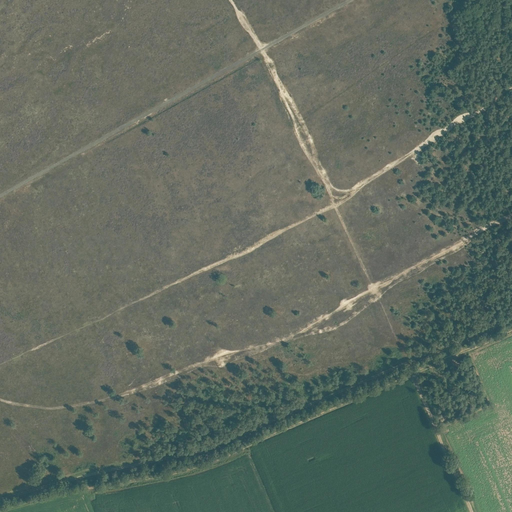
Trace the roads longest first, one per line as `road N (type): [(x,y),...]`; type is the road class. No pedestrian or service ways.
road 1 (track): [(0,501),(190,452),(407,363)]
road 2 (track): [(375,293),(319,328),(96,402),(0,396)]
road 3 (track): [(407,363),(471,511)]
